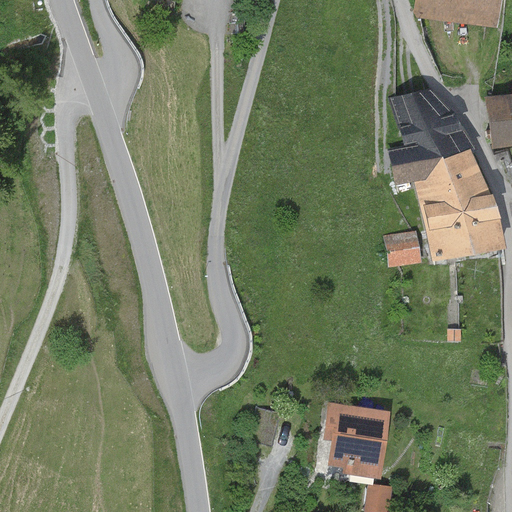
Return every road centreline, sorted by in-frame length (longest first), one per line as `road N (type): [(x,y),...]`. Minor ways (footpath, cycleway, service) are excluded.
road 1 (residential): [(175,381),(211,369),(235,348),(215,236),(272,0)]
road 2 (residential): [(400,0),(429,77),(475,134),(500,196),(511,368)]
road 3 (track): [(0,448),(61,265),(68,227),(64,120),(93,84)]
road 4 (tertiary): [(175,381),(93,84)]
road 5 (tertiary): [(195,511),(175,381)]
